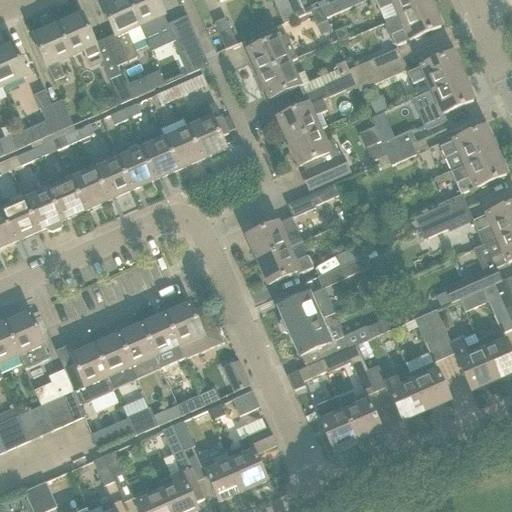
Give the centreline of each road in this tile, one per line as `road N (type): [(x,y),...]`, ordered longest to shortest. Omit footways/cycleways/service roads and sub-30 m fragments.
road 1 (residential): [(319,510),(201,231)]
road 2 (residential): [(201,231),(271,199),(214,63)]
road 3 (residential): [(0,290),(164,217),(188,216),(201,231)]
road 4 (residential): [(319,510),(511,422)]
